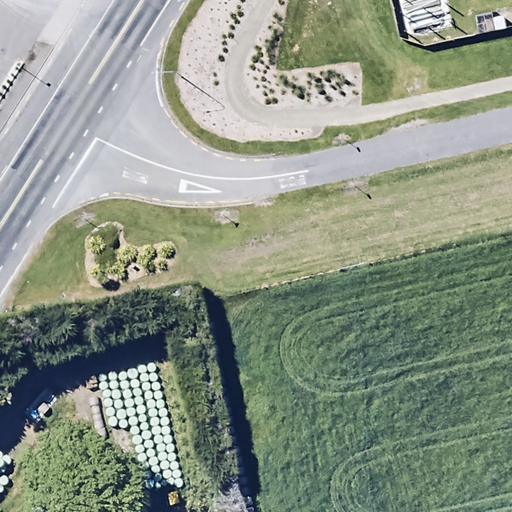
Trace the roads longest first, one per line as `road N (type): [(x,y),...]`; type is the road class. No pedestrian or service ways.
road 1 (unclassified): [(65,120),(146,161),(232,180),(511,125)]
road 2 (trunk): [(65,120),(141,0)]
road 3 (trunk): [(0,224),(65,120)]
